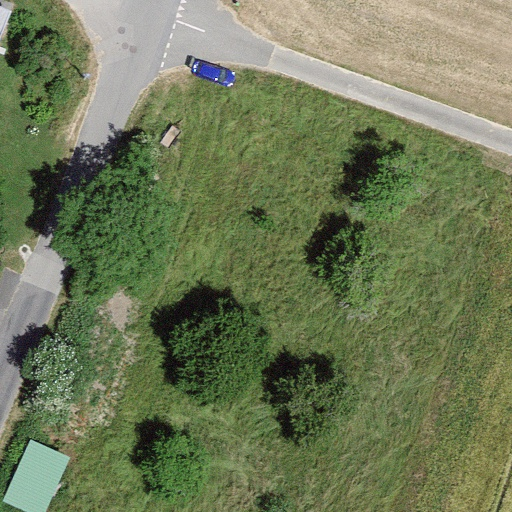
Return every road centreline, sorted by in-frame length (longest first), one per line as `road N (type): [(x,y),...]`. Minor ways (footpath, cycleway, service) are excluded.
road 1 (track): [(511,137),(120,0)]
road 2 (unclassified): [(0,386),(150,12)]
